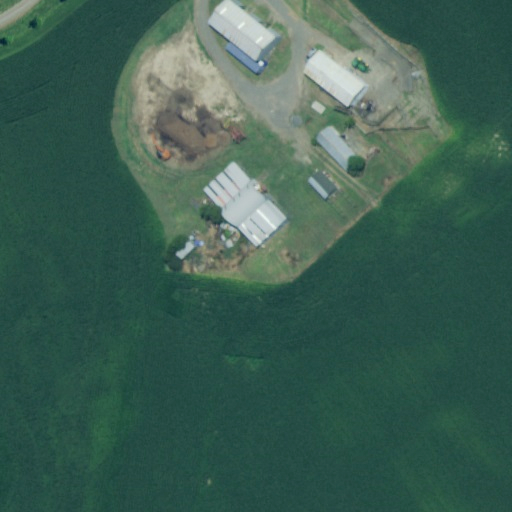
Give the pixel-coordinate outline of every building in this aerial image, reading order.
[(283,38),(237,0),(217,24),(237,41),(231,49),(262,74),(267,68),(262,64),(283,38)] [(371,87),(328,54),(312,75),(355,108),(371,87)] [(363,161),(332,127),(319,139),(351,173),(363,161)] [(291,221),(238,163),(208,191),(260,248),(291,221)] [(340,190),(322,171),(311,182),(329,200),(340,190)] [(187,261),(201,246),(193,239),(179,253),(187,261)]
